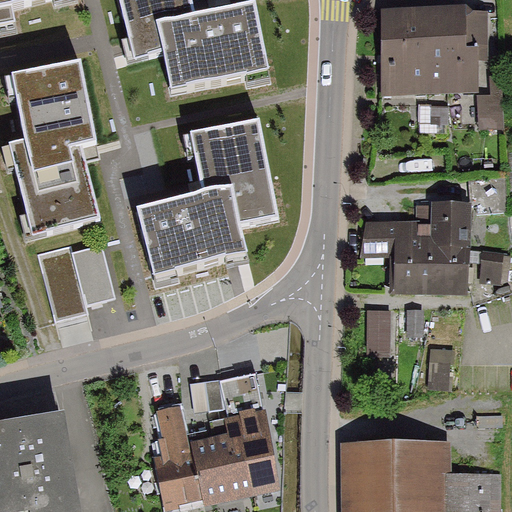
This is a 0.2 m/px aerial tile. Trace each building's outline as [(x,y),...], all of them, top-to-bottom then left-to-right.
[(0,0),(0,29),(14,26),(11,12),(58,0),(0,0)] [(189,0),(122,0),(138,54),(166,46),(172,87),(266,66),(253,4),(193,16),(189,0)] [(465,6),(381,9),(383,95),(479,92),(480,128),(505,127),(503,76),(489,77),(487,12),(465,13),(465,6)] [(83,153),(97,149),(82,69),(14,81),(26,146),(10,150),(33,240),(101,223),(83,153)] [(257,121),(193,133),(207,192),(140,208),(156,273),(244,250),(237,221),(275,214),(257,121)] [(417,223),(368,221),(361,256),(394,257),(392,293),(468,296),(471,206),(418,204),(417,223)] [(71,249),(40,257),(58,323),(89,315),(87,307),(114,300),(101,250),(73,257),(71,249)] [(390,314),(367,313),(367,358),(389,358),(390,314)] [(422,313),(408,313),(408,338),(422,338),(422,313)] [(454,353),(433,351),(430,390),(451,392),(454,353)] [(221,384),(228,421),(236,461),(243,459),(252,502),(284,496),(266,411),(263,412),(256,377),(221,384)] [(221,382),(190,386),(194,415),(225,411),(221,384),(221,382)] [(163,511),(172,511),(203,506),(190,446),(182,408),(156,414),(162,441),(158,442),(162,459),(153,461),(163,511)] [(205,511),(252,502),(243,459),(236,461),(228,421),(224,422),(228,438),(190,446),(203,506),(205,511)] [(78,511),(62,422),(0,432),(0,511),(78,511)] [(453,446),(344,448),(344,511),(498,511),(498,478),(453,478),(453,446)]
